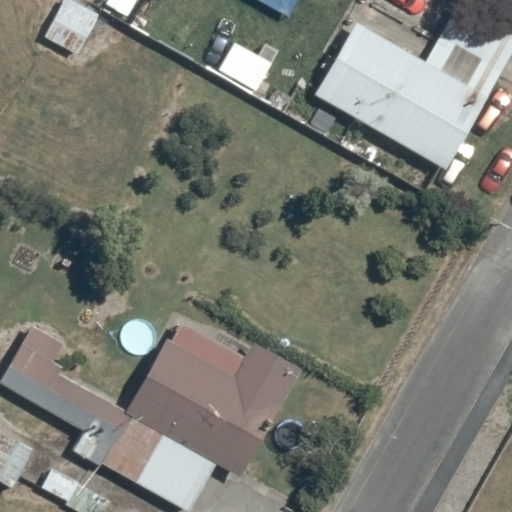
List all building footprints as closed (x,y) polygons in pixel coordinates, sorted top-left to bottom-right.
[(90,13),(62,0),(53,0),(35,37),(70,54),(90,13)] [(365,22),(323,96),(453,173),(511,73),(511,34),(467,8),(435,63),(365,22)] [(266,57),(224,38),(208,72),(250,92),(266,57)] [(35,323),(1,381),(84,430),(72,450),(175,511),(202,511),(226,472),(246,485),(305,388),(290,380),(299,365),(263,344),(255,358),(191,319),(135,412),(69,372),(82,352),(35,323)] [(26,450),(0,435),(0,487),(4,490),(26,450)] [(98,511),(105,500),(33,461),(20,484),(71,511),(98,511)]
